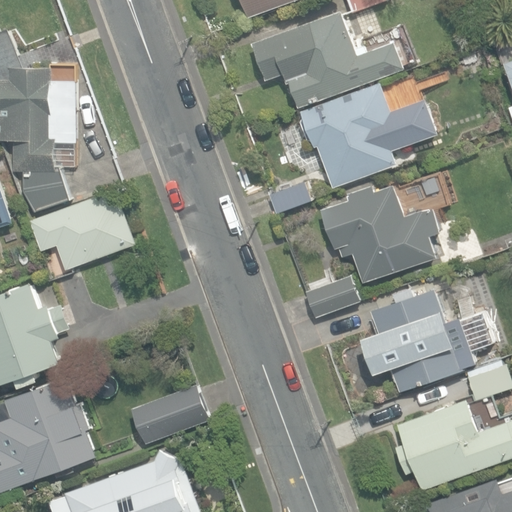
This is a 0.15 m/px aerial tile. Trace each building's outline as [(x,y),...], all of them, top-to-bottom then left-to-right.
[(245,0),(251,16),(294,0),(245,0)] [(359,47),(347,14),(377,3),(375,0),(317,0),(313,2),(319,18),(255,42),(269,79),(287,72),(290,80),(292,79),(302,105),(409,66),(399,39),(371,49),(369,43),(359,47)] [(27,67),(13,27),(0,31),(0,138),(16,139),(16,170),(27,170),(26,188),(38,210),(73,199),(63,166),(58,168),(59,140),(80,140),(79,79),(56,79),(56,66),(27,67)] [(459,52),(464,66),(486,59),(481,45),(459,52)] [(322,144),(337,186),(402,163),(396,148),(443,132),(430,96),(396,108),(386,79),(304,108),(318,145),(322,144)] [(0,225),(18,220),(0,165),(0,225)] [(273,193),(280,212),(317,198),(310,180),(273,193)] [(357,252),(366,280),(442,255),(435,234),(445,231),(436,205),(408,214),(398,182),(379,189),(377,182),(350,191),(352,198),(324,207),(338,247),(342,245),(345,256),(357,252)] [(58,244),(67,268),(139,242),(119,188),(33,220),(44,250),(58,244)] [(20,377),(22,385),(43,378),(40,369),(67,360),(59,337),(89,327),(82,306),(97,302),(85,265),(0,293),(0,379),(1,383),(20,377)] [(319,316),(365,299),(355,273),(309,290),(319,316)] [(394,368),(402,391),(481,363),(477,352),(498,344),(485,309),(462,317),(461,313),(450,317),(448,311),(443,313),(435,289),(419,294),(415,284),(395,291),(397,297),(371,307),(380,333),(367,338),(379,373),(394,368)] [(470,374),(478,398),(511,387),(511,366),(510,361),(470,374)] [(23,444),(36,478),(101,455),(92,429),(96,428),(86,399),(81,401),(72,376),(0,402),(0,430),(7,450),(23,444)] [(149,442),(213,419),(200,382),(135,406),(149,442)] [(419,468),(426,488),(511,458),(511,422),(484,432),(471,396),(401,421),(409,443),(399,446),(408,472),(419,468)] [(202,511),(200,510),(186,464),(185,455),(165,445),(160,458),(70,489),(78,511),(202,511)] [(407,510),(407,511),(511,511),(511,488),(507,491),(501,475),(407,510)]
